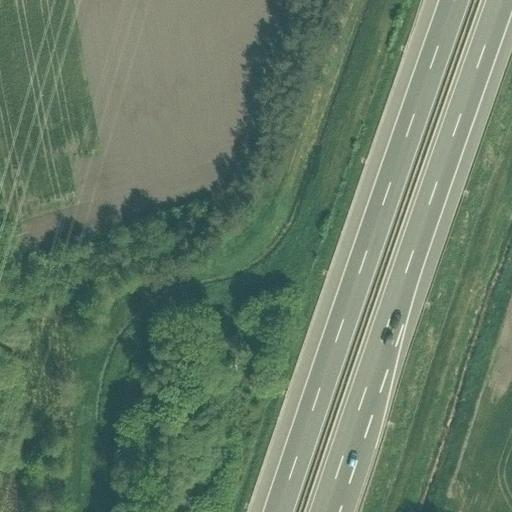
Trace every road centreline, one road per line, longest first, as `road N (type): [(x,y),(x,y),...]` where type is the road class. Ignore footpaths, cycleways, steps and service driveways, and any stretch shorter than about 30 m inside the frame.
road 1 (motorway): [(325,511),(502,0)]
road 2 (motorway): [(454,0),(278,511)]
